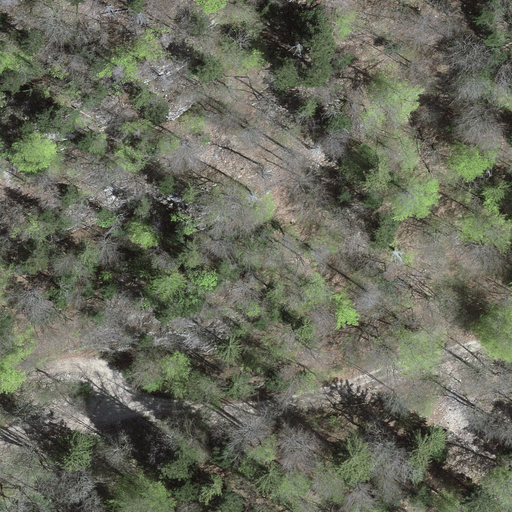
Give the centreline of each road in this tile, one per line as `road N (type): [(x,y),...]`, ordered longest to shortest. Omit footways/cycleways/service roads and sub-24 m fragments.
road 1 (track): [(511,344),(416,362),(256,410),(128,409)]
road 2 (track): [(128,409),(83,368),(0,382)]
road 3 (track): [(128,409),(0,449)]
